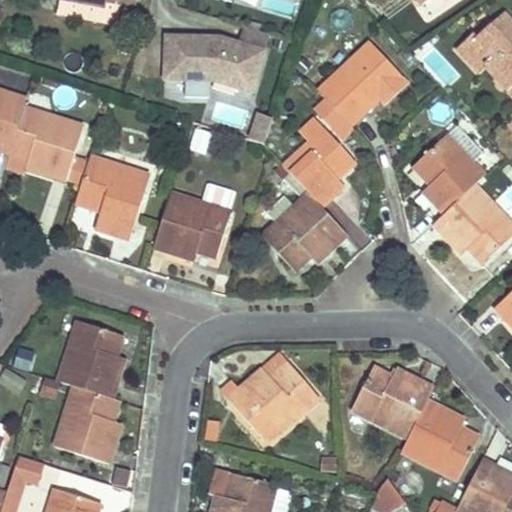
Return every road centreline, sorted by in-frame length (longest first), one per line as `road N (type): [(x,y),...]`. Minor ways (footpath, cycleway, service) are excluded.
road 1 (residential): [(212,329),(367,321),(425,328),(511,418)]
road 2 (residential): [(212,329),(55,273),(10,273)]
road 3 (residential): [(161,511),(180,353),(212,329)]
